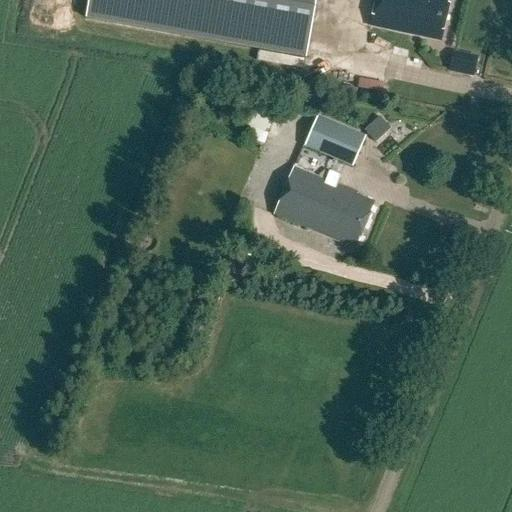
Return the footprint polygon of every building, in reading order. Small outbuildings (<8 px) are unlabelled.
[(89,0),(86,19),(305,58),(315,0),(89,0)] [(376,0),(370,28),(414,38),(414,37),(440,42),(449,0),(376,0)] [(453,54),(449,70),(473,75),(477,59),(453,54)] [(355,101),(356,90),(334,86),(333,97),(355,101)] [(265,144),(279,106),(257,98),(242,135),(265,144)] [(302,146),(350,166),(362,136),(314,116),(302,146)] [(367,126),(374,140),(391,132),(385,118),(367,126)] [(273,215),(355,250),(374,204),(356,196),(357,194),(336,185),(340,177),(329,172),(325,182),(293,168),(273,215)]
